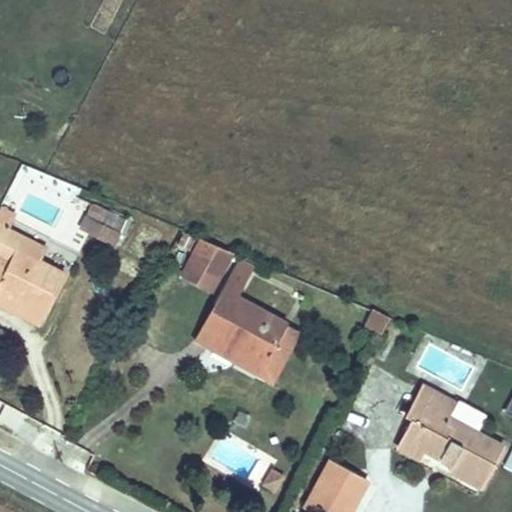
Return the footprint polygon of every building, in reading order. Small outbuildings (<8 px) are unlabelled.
[(95,198),(78,226),(113,246),(129,219),(95,198)] [(0,230),(0,294),(21,305),(19,309),(34,317),(55,272),(9,248),(14,237),(0,230)] [(178,273),(215,290),(233,250),(197,233),(178,273)] [(230,259),(221,278),(237,286),(244,267),(230,259)] [(219,311),(205,343),(217,350),(223,346),(257,363),(277,322),(231,298),(237,286),(221,278),(207,305),(219,311)] [(382,332),(387,313),(370,308),(365,327),(382,332)] [(217,350),(205,343),(203,349),(251,373),(257,363),(223,346),(217,350)] [(421,387),(413,401),(443,416),(451,403),(421,387)] [(511,416),(511,392),(502,411),(511,416)] [(443,416),(413,401),(402,419),(411,424),(397,449),(418,460),(423,451),(450,465),(447,471),(482,490),(504,448),(443,416)] [(299,511),(302,511),(351,511),(368,475),(324,455),(299,511)] [(282,492),(286,485),(274,477),(270,485),(282,492)] [(277,500),(282,492),(270,485),(265,493),(277,500)]
